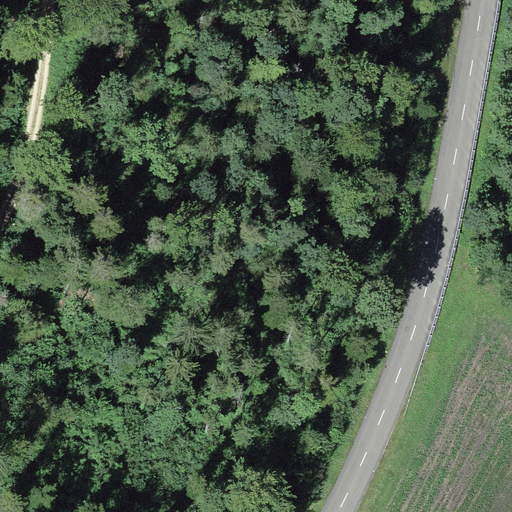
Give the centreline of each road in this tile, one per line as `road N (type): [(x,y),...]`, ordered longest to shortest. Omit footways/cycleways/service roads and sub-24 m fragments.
road 1 (secondary): [(333,511),(411,339),(481,0)]
road 2 (track): [(0,218),(32,125),(47,0)]
